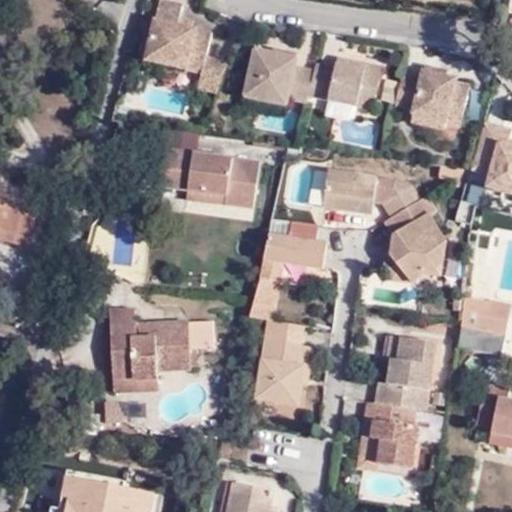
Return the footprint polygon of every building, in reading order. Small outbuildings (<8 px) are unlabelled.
[(198,87),(218,92),(229,62),(207,57),(212,33),(190,28),(177,25),(180,19),(184,4),(162,0),(161,0),(147,59),(202,72),(198,87)] [(191,21),(180,19),(177,25),(190,28),(191,21)] [(274,49),(272,54),(277,55),(276,59),(283,61),(284,56),(298,59),(299,55),(274,49)] [(289,100),(308,104),(310,96),(315,72),(295,68),(298,59),(284,56),(283,61),(276,59),(277,55),(272,54),(258,51),(245,96),(287,106),(289,100)] [(340,59),(338,67),(366,73),(367,65),(340,59)] [(315,72),(310,96),(374,111),(385,70),(367,65),(366,73),(338,67),(337,70),(317,66),(315,72)] [(403,78),(396,108),(414,112),(411,124),(445,133),(447,124),(461,127),(469,89),(456,87),(457,81),(448,79),(438,77),(439,73),(423,69),(421,82),(403,78)] [(58,152),(75,128),(43,105),(26,129),(58,152)] [(482,123),(470,171),(490,176),(488,181),(511,187),(511,148),(507,147),(508,140),(511,131),(482,123)] [(197,134),(168,130),(165,150),(194,154),(197,134)] [(194,154),(165,150),(160,186),(189,190),(228,195),(226,204),(254,207),(257,184),(249,183),(252,161),(194,154)] [(260,162),(252,161),(249,183),(257,184),(260,162)] [(373,203),(376,177),(330,171),(324,209),(371,214),(373,203)] [(382,204),(401,191),(392,180),(376,177),(373,203),(382,204)] [(511,187),(488,181),(487,189),(511,197),(511,187)] [(411,185),(401,191),(382,204),(392,220),(386,224),(391,234),(395,236),(390,257),(386,257),(383,270),(391,282),(412,286),(425,276),(440,278),(446,241),(430,215),(437,211),(427,197),(421,201),(411,185)] [(228,195),(189,190),(188,198),(226,204),(228,195)] [(0,239),(27,246),(35,213),(0,204),(0,239)] [(489,293),(511,296),(511,219),(485,215),(482,236),(498,239),(489,293)] [(319,243),(322,226),(296,222),(294,238),(273,235),(266,259),(286,262),(327,268),(331,245),(319,243)] [(391,234),(386,257),(390,257),(395,236),(391,234)] [(85,250),(79,277),(96,280),(102,253),(85,250)] [(282,279),(286,262),(266,259),(262,276),(282,279)] [(256,304),(253,316),(276,320),(282,279),(262,276),(256,304)] [(484,310),(486,300),(460,294),(458,320),(454,345),(499,355),(507,314),(484,310)] [(509,304),(486,300),(484,310),(507,314),(509,304)] [(111,309),(114,381),(134,381),(135,385),(160,384),(160,370),(193,368),(192,322),(155,324),(156,336),(139,337),(138,324),(138,308),(111,309)] [(304,330),(304,326),(276,322),(267,321),(267,325),(304,330)] [(155,324),(138,324),(139,337),(156,336),(155,324)] [(267,325),(266,329),(303,335),(304,330),(267,325)] [(303,335),(266,329),(257,401),(300,407),(303,386),(305,369),(311,369),(314,348),(302,347),(303,335)] [(394,386),(401,339),(391,338),(388,363),(392,363),(388,386),(394,386)] [(436,345),(401,339),(394,386),(388,386),(378,384),(374,404),(367,403),(364,422),(371,423),(369,440),(380,441),(377,464),(411,470),(418,427),(413,426),(415,410),(426,412),(436,345)] [(134,381),(114,381),(115,393),(160,393),(160,384),(135,385),(134,381)] [(511,396),(489,392),(480,432),(497,435),(496,440),(511,442),(511,396)] [(375,471),(377,464),(380,441),(369,440),(371,423),(364,422),(357,469),(375,471)] [(511,442),(496,440),(493,456),(511,459),(511,442)] [(274,511),(275,509),(279,489),(238,481),(231,511),(274,511)]
